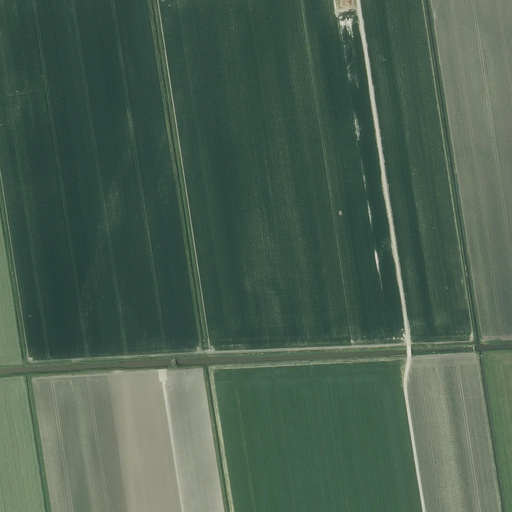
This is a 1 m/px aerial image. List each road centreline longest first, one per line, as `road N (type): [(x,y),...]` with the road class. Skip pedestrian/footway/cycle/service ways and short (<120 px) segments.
road 1 (track): [(425,511),(357,0)]
road 2 (track): [(181,511),(164,396),(172,352)]
